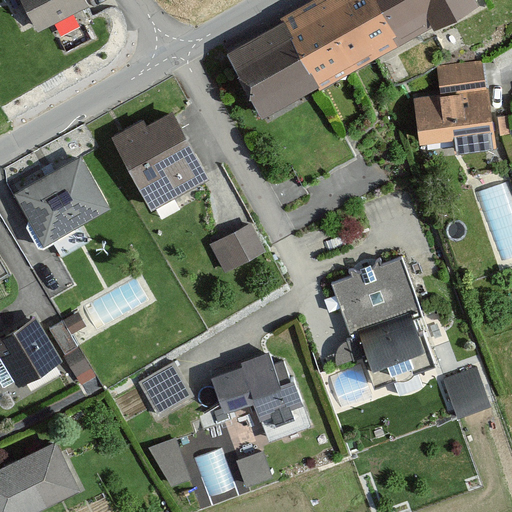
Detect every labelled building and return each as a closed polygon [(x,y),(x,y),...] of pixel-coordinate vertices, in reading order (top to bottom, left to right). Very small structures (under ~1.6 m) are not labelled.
[(88,0),(10,0),(27,33),(89,1),(88,0)] [(480,0),(305,0),(225,46),(268,122),(480,0)] [(482,56),(437,62),(440,89),(415,92),(422,147),(459,143),(457,123),(490,119),(482,56)] [(177,103),(120,135),(159,205),(216,173),(177,103)] [(86,150),(16,187),(46,243),(116,205),(86,150)] [(250,218),(220,234),(236,266),(267,250),(250,218)] [(404,251),(329,278),(348,331),(365,325),(379,364),(438,343),(404,251)] [(79,308),(50,325),(76,370),(90,362),(75,335),(90,327),(79,308)] [(36,317),(0,338),(0,376),(8,390),(60,360),(36,317)] [(281,346),(210,370),(226,415),(255,405),(267,440),(309,426),(281,346)] [(178,358),(142,378),(160,412),(197,392),(178,358)] [(446,376),(459,415),(492,404),(479,365),(446,376)] [(154,443),(170,486),(193,478),(177,435),(154,443)] [(63,438),(0,466),(0,511),(39,511),(87,491),(63,438)]
